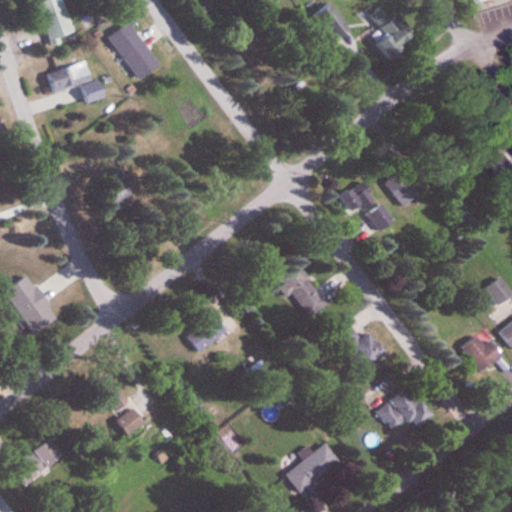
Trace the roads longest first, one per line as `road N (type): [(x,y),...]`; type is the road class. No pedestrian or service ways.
road 1 (residential): [(0,410),(427,73),(471,45),(511,32)]
road 2 (residential): [(473,428),(149,0)]
road 3 (residential): [(116,317),(61,214),(0,49)]
road 4 (residential): [(369,511),(511,397)]
road 5 (residential): [(511,96),(436,0)]
